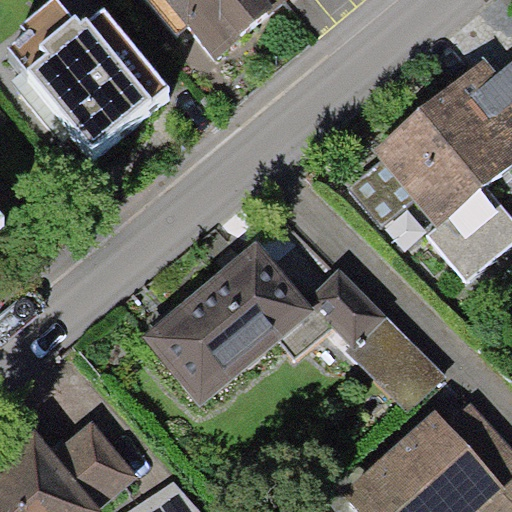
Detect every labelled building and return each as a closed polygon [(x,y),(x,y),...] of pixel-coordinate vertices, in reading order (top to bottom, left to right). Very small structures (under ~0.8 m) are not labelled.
[(285,0),(154,0),(185,36),(194,28),(221,60),(285,0)] [(93,160),(167,100),(104,21),(81,40),(57,9),(21,38),(27,46),(9,60),(27,82),(11,94),(60,154),(77,140),(93,160)] [(467,281),(511,243),(511,56),(499,67),(488,54),(375,149),(383,158),(348,188),(383,230),(418,201),(436,222),(425,231),(467,281)] [(280,338),(297,358),(335,328),(308,301),(258,241),(143,336),(199,404),(280,338)] [(341,270),(308,301),(335,328),(353,348),(348,353),(409,413),(447,376),(341,270)] [(437,409),(342,491),(361,511),(511,511),(511,447),(470,404),(451,424),(437,409)] [(0,511),(104,511),(101,508),(139,477),(92,419),(56,448),(36,424),(0,453),(0,511)] [(199,511),(172,483),(130,511),(199,511)]
